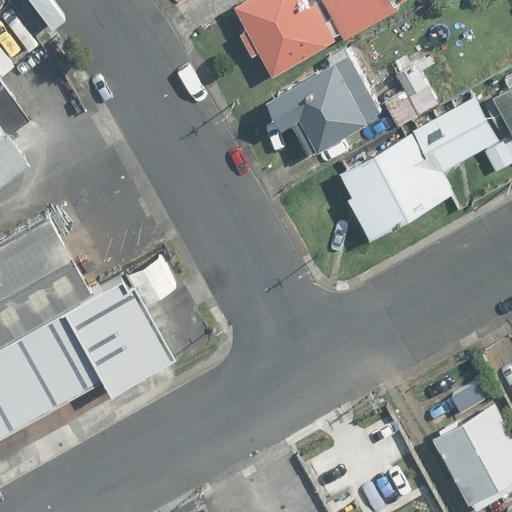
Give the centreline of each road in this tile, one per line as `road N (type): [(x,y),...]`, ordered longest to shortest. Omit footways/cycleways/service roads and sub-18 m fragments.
road 1 (unclassified): [(90,0),(304,369)]
road 2 (unclassified): [(304,369),(42,511)]
road 3 (unclassified): [(511,254),(304,369)]
